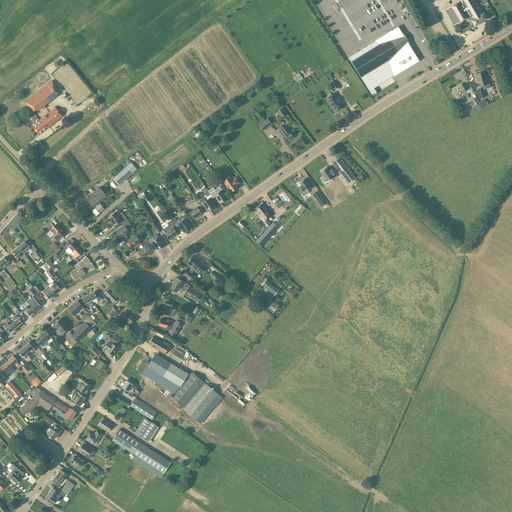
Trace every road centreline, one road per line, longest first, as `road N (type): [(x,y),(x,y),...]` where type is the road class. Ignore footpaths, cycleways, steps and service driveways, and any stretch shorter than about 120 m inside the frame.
road 1 (tertiary): [(146,279),(381,105),(511,27)]
road 2 (residential): [(56,461),(136,341),(146,279)]
road 3 (residential): [(0,352),(71,291),(118,266)]
